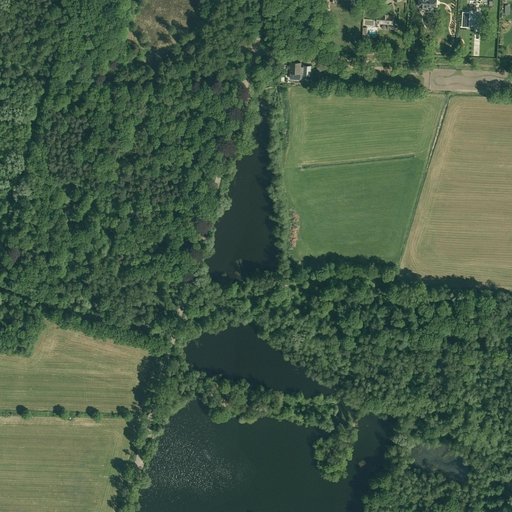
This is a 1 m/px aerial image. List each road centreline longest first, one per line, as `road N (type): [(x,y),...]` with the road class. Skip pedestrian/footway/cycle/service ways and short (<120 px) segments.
road 1 (track): [(177,321),(290,283),(378,276),(370,301),(349,324),(376,370),(503,320),(492,307),(511,302)]
road 2 (unclassified): [(120,511),(254,52)]
road 3 (track): [(492,307),(429,328),(380,300),(378,282)]
